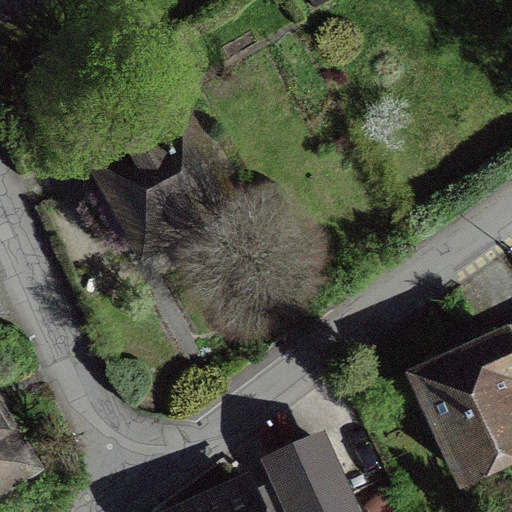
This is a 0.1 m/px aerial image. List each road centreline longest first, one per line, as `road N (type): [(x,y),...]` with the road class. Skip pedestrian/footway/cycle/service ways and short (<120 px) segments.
road 1 (residential): [(134,484),(511,206)]
road 2 (residential): [(0,207),(134,484)]
